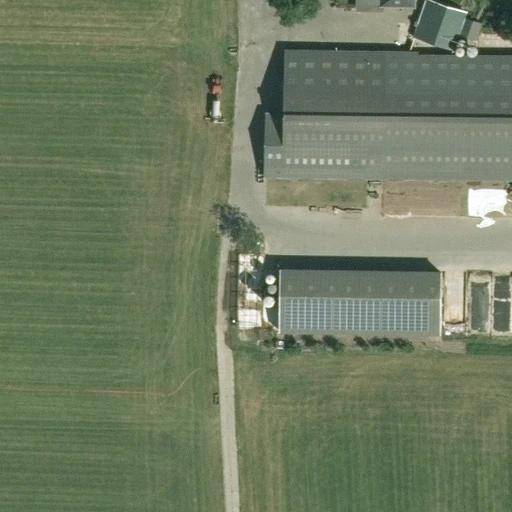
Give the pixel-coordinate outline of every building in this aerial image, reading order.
[(284,59),(282,115),(280,176),(511,180),(511,56),(451,56),(460,37),(477,40),(482,23),(466,18),(468,11),(434,0),(425,0),(422,9),(408,55),(387,55),(302,52),(285,52),(284,59)] [(230,326),(255,329),(264,260),(240,257),(230,326)] [(280,270),(279,331),(440,334),(441,273),(280,270)] [(511,271),(502,272),(501,318),(511,318),(511,271)] [(485,383),(485,373),(465,373),(464,383),(485,383)]
